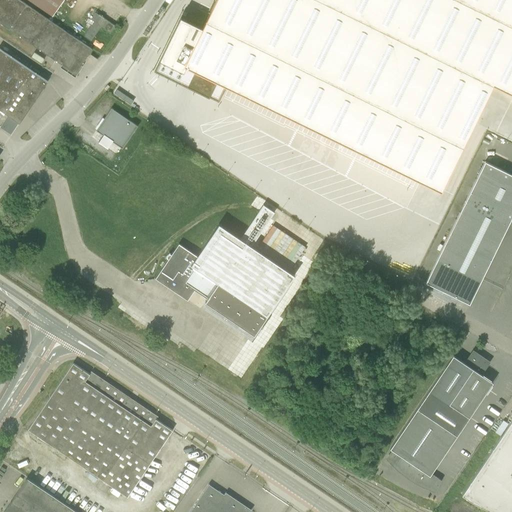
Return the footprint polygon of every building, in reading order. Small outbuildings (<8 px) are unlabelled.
[(0,0),(0,22),(75,74),(92,49),(17,0),(0,0)] [(62,0),(28,0),(52,16),(62,0)] [(511,0),(215,0),(204,24),(181,13),(154,69),(219,101),(227,84),(442,189),(494,82),(511,91),(511,0)] [(94,22),(84,36),(91,41),(101,26),(110,33),(115,26),(103,18),(104,17),(99,14),(99,15),(95,12),(90,19),(94,22)] [(0,49),(0,109),(19,123),(47,82),(0,49)] [(138,106),(151,115),(158,106),(144,96),(138,106)] [(111,107),(96,130),(123,148),(138,125),(111,107)] [(511,174),(484,161),(425,283),(469,304),(511,215),(511,174)] [(179,244),(155,278),(179,294),(182,289),(185,291),(183,294),(188,297),(195,287),(203,293),(202,295),(222,309),(221,310),(241,324),(253,307),(267,316),(294,275),(251,245),(274,212),(263,205),(241,238),(219,223),(196,256),(179,244)] [(138,277),(151,257),(135,246),(121,267),(138,277)] [(453,355),(390,448),(393,451),(387,459),(394,466),(401,472),(408,478),(416,482),(425,487),(434,490),(439,481),(430,475),(492,382),(480,374),(488,362),(473,352),(465,364),(453,355)] [(158,416),(91,371),(89,374),(73,363),(28,429),(92,472),(127,496),(172,430),(156,419),(158,416)] [(511,511),(511,419),(461,495),(470,501),(479,506),(497,511),(511,511)] [(495,432),(500,436),(508,424),(503,420),(495,432)] [(34,511),(77,511),(27,478),(13,498),(34,511)] [(209,484),(189,511),(249,511),(251,510),(225,492),(224,495),(209,484)] [(34,511),(13,498),(3,511),(34,511)]
